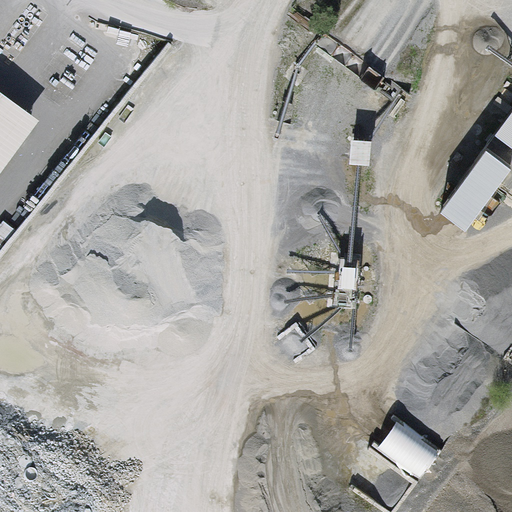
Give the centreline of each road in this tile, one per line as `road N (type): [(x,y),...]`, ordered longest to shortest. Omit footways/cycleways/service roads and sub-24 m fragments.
road 1 (unknown): [(273,35),(229,511)]
road 2 (unknown): [(80,0),(196,35),(273,35)]
